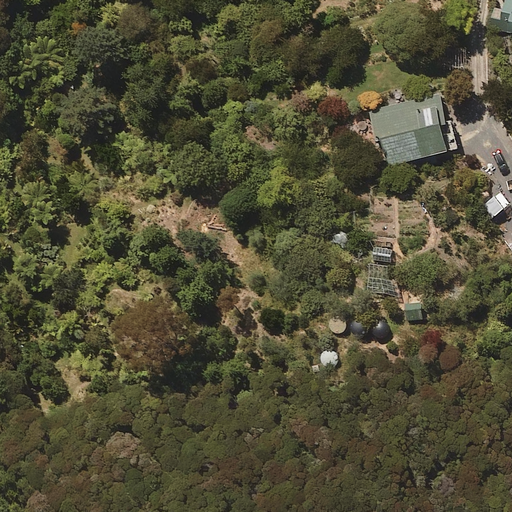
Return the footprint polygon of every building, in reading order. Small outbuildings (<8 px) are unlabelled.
[(447,89),(373,108),(387,163),(461,145),(447,89)] [(500,202),(486,193),(477,207),(492,216),(500,202)] [(511,231),(503,213),(490,220),(499,238),(511,231)] [(396,244),(374,242),(373,259),(395,261),(396,244)] [(424,300),(407,301),(408,321),(425,319),(424,300)] [(367,316),(353,314),(352,334),(366,335),(367,316)] [(347,315),(332,315),(333,332),(348,331),(347,315)] [(395,319),(376,317),(374,336),(393,338),(395,319)]
